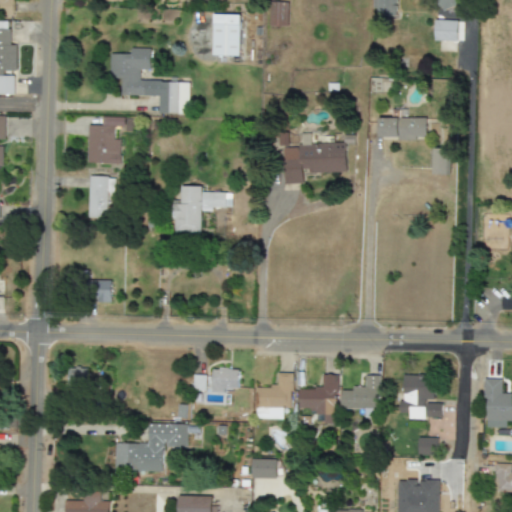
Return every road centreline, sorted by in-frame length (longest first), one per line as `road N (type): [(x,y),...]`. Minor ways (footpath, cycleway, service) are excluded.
road 1 (tertiary): [(28,511),(49,0)]
road 2 (tertiary): [(0,327),(511,340)]
road 3 (residential): [(461,340),(474,17)]
road 4 (residential): [(363,337),(371,145)]
road 5 (residential): [(472,340),(469,467)]
